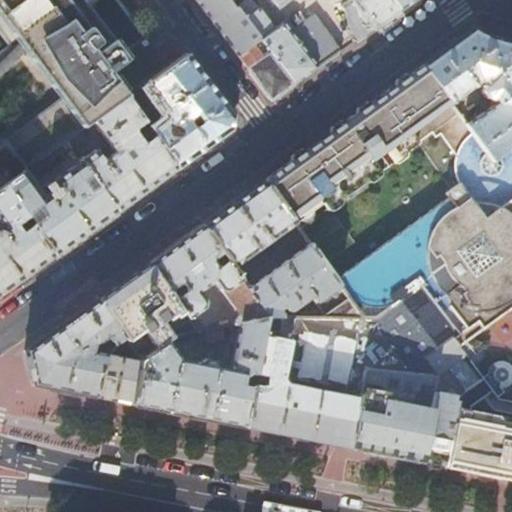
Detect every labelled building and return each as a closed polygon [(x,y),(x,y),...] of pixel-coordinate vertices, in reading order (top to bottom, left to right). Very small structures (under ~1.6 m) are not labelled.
[(143,85),(170,65),(148,35),(123,54),(81,0),(0,0),(0,188),(4,185),(24,171),(92,122),(126,97),(139,88),(143,85)] [(225,0),(195,0),(199,4),(271,100),(295,83),(239,8),(237,6),(232,10),(225,0)] [(250,0),(239,8),(295,83),(341,50),(315,14),(295,28),(287,18),(273,28),(251,0),(250,0)] [(356,0),(345,9),(349,25),(354,41),(398,9),(391,0),(356,0)] [(391,0),(398,9),(411,0),(391,0)] [(472,30),(422,65),(449,102),(479,80),(482,84),(480,87),(480,91),(487,100),(489,100),(493,99),(496,103),(466,125),(493,162),(511,148),(511,44),(507,43),(495,40),(484,36),(472,30)] [(187,54),(170,65),(143,85),(166,117),(149,129),(150,131),(177,168),(203,149),(230,130),(233,115),(187,54)] [(511,148),(493,162),(466,125),(449,102),(422,65),(263,180),(294,222),(298,229),(330,206),(321,194),(382,150),(392,163),(433,134),(437,139),(442,136),(457,157),(456,160),(455,164),(455,169),(456,175),(458,180),(460,186),(446,197),(449,201),(447,214),(428,221),(423,226),(415,237),(409,241),(400,245),(393,248),(385,251),(377,256),(372,261),(369,264),(366,270),(341,287),(349,298),(363,317),(376,317),(418,287),(454,335),(452,337),(465,355),(470,361),(491,345),(483,344),(476,342),(472,339),(511,309),(511,148)] [(144,93),(139,88),(126,97),(130,103),(144,93)] [(147,190),(177,168),(150,131),(139,138),(135,133),(135,127),(143,121),(135,110),(134,108),(131,104),(130,103),(126,97),(92,122),(114,152),(106,157),(98,146),(80,160),(117,211),(147,190)] [(135,110),(143,121),(151,115),(143,104),(135,110)] [(84,235),(117,211),(80,160),(53,179),(57,185),(43,195),(24,171),(4,185),(55,256),(84,235)] [(200,224),(231,266),(294,222),(263,180),(233,201),(200,224)] [(55,256),(4,185),(0,188),(0,295),(21,280),(55,256)] [(244,321),(264,317),(267,316),(246,287),(231,266),(200,224),(175,242),(149,261),(199,331),(205,330),(194,314),(203,307),(204,300),(198,292),(214,280),(244,321)] [(267,316),(283,316),(278,310),(284,306),(287,310),(290,310),(310,296),(315,302),(339,284),(337,281),(309,243),(246,287),(267,316)] [(125,278),(96,299),(124,336),(140,359),(168,340),(173,337),(199,331),(149,261),(125,278)] [(264,317),(244,426),(278,433),(393,456),(420,462),(435,386),(437,375),(422,357),(452,337),(454,335),(418,287),(376,317),(363,317),(322,317),(283,316),(267,316),(264,317)] [(322,317),(363,317),(349,298),(322,317)] [(119,401),(131,404),(140,360),(91,350),(92,344),(95,344),(108,335),(110,338),(106,341),(110,346),(124,336),(96,299),(24,350),(28,365),(33,384),(78,393),(119,401)] [(191,416),(244,426),(264,317),(244,321),(239,322),(231,367),(217,365),(213,359),(205,358),(200,362),(180,358),(168,340),(140,359),(140,360),(131,404),(191,416)] [(222,326),(205,330),(208,341),(224,337),(222,326)] [(437,375),(458,397),(483,379),(470,361),(465,355),(452,337),(422,357),(437,375)] [(508,368),(492,367),(491,387),(507,388),(508,368)] [(444,467),(511,480),(511,429),(490,426),(493,412),(484,410),(497,399),(483,379),(458,397),(456,402),(444,467)] [(420,462),(444,467),(456,402),(438,399),(440,388),(435,386),(420,462)]
